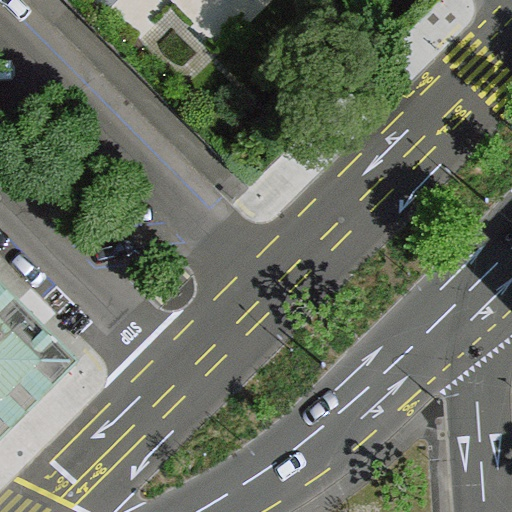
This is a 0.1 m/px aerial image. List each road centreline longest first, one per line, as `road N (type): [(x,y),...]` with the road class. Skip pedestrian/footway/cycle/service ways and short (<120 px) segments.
road 1 (residential): [(262,282),(0,18)]
road 2 (secondary): [(181,511),(231,498),(285,465),(477,295)]
road 3 (secondary): [(511,48),(262,282)]
road 4 (residential): [(0,205),(167,374)]
road 5 (tertiary): [(485,511),(477,295)]
road 6 (secondary): [(167,374),(92,511)]
road 7 (secondary): [(262,282),(167,374)]
